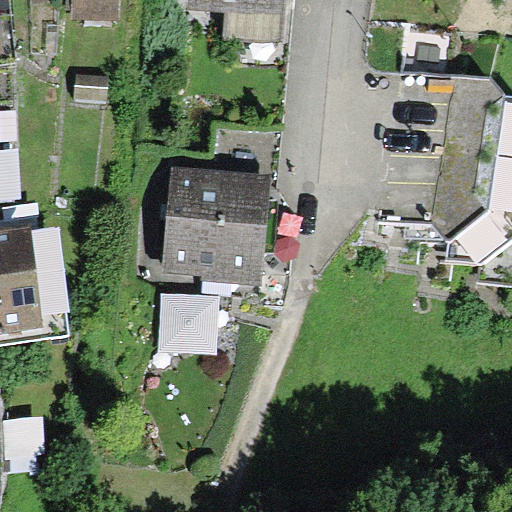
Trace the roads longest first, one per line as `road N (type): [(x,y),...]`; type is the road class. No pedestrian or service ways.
road 1 (track): [(225,511),(224,480),(320,214)]
road 2 (residential): [(339,0),(320,214)]
